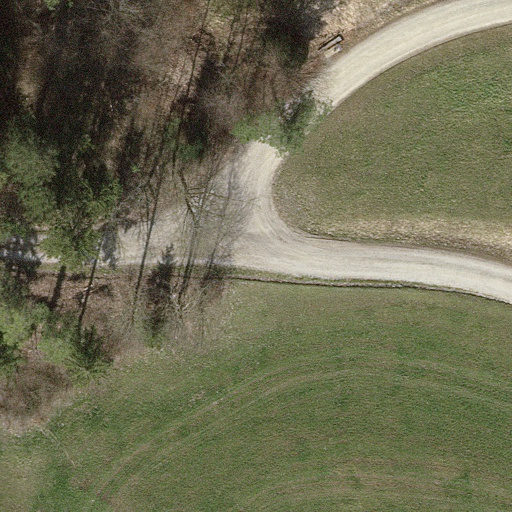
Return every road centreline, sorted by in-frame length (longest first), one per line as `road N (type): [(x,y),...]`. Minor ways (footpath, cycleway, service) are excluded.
road 1 (track): [(226,253),(248,187),(296,120),(402,44),(511,9)]
road 2 (track): [(226,253),(467,273),(511,288)]
road 3 (track): [(0,239),(226,253)]
